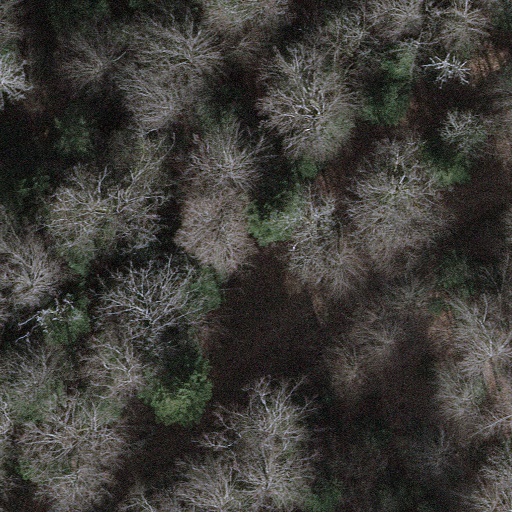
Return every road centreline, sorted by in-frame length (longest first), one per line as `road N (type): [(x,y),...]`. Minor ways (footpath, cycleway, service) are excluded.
road 1 (track): [(511,159),(367,248),(47,511)]
road 2 (track): [(222,367),(259,284),(325,185),(396,119),(511,58)]
